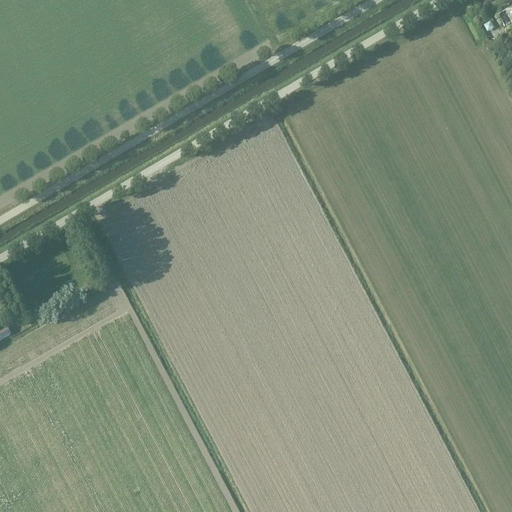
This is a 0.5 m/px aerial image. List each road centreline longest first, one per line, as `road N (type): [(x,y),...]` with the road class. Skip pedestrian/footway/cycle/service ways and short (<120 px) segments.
road 1 (unclassified): [(0,260),(440,0)]
road 2 (unclassified): [(375,0),(0,221)]
